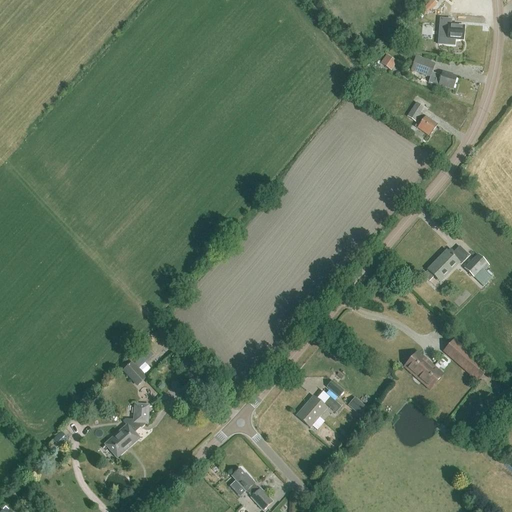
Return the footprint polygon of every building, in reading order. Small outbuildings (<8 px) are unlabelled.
[(431,0),(425,7),(431,11),(437,4),(431,0)] [(440,19),(438,45),(454,46),(455,40),(463,41),(464,26),(451,25),(451,20),(440,19)] [(430,38),(413,36),(413,45),(430,47),(430,38)] [(381,62),(386,65),(391,57),(386,54),(381,62)] [(430,77),(428,82),(452,90),(456,76),(442,72),(441,76),(431,73),(434,64),(415,57),(410,69),(430,77)] [(424,108),(416,103),(407,117),(415,122),(416,121),(421,114),(424,108)] [(437,125),(425,116),(421,114),(416,121),(420,123),(419,124),(417,122),(414,126),(429,137),(437,125)] [(427,271),(423,276),(429,282),(433,277),(437,274),(442,280),(458,263),(460,265),(469,257),(459,247),(451,255),(447,251),(427,271)] [(489,266),(478,255),(464,269),(483,287),(491,279),(484,271),(489,266)] [(451,359),(452,358),(473,376),(483,365),(454,340),(443,352),(451,359)] [(429,390),(442,375),(417,353),(403,368),(429,390)] [(137,388),(146,379),(132,363),(122,372),(137,388)] [(344,392),(332,381),(326,388),(338,399),(344,392)] [(201,404),(204,400),(198,393),(194,397),(201,404)] [(296,417),(309,428),(326,409),(313,397),(296,417)] [(340,408),(329,398),(324,404),(335,414),(340,408)] [(354,399),(347,407),(360,417),(367,409),(354,399)] [(134,406),(134,414),(135,414),(135,420),(125,420),(123,422),(127,426),(103,448),(103,449),(107,446),(117,458),(120,455),(121,455),(121,454),(138,438),(134,433),(145,423),(146,423),(147,407),(152,407),(136,406),(134,406)] [(60,449),(68,440),(61,432),(52,441),(60,449)] [(263,511),(273,502),(260,489),(259,490),(254,484),(255,484),(246,473),(245,474),(240,469),(232,476),(246,492),(251,497),(251,498),(263,511)]
